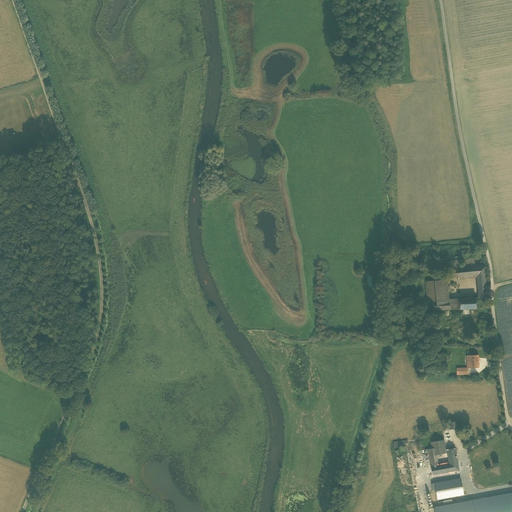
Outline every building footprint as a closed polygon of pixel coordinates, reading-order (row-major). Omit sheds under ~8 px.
[(438,269),(438,270),(441,270),(441,269),(447,268),(447,265),(463,263),(462,256),(436,260),(426,261),(427,267),(431,267),(431,270),(438,269)] [(478,290),(478,298),(487,297),(486,290),(486,286),(484,264),(474,265),(464,266),(450,268),(451,277),(460,276),(461,279),(477,277),(477,286),(478,290)] [(459,299),(449,299),(447,280),(426,281),(427,302),(432,302),(433,310),(449,310),(460,309),(459,299)] [(459,299),(460,309),(463,309),(469,309),(476,309),(476,298),(459,298),(459,299)] [(479,368),(478,355),(467,355),(467,368),(479,368)] [(432,448),(433,455),(437,455),(446,453),(446,451),(444,440),(431,442),(432,448)] [(459,471),(456,458),(448,459),(449,463),(451,472),(459,471)] [(433,475),(451,472),(449,463),(439,465),(436,465),(431,466),(433,475)] [(435,489),(437,500),(464,495),(460,479),(434,483),(435,489)] [(511,511),(511,493),(470,502),(472,511),(511,511)] [(435,508),(435,511),(472,511),(470,502),(453,505),(444,507),(435,508)]
